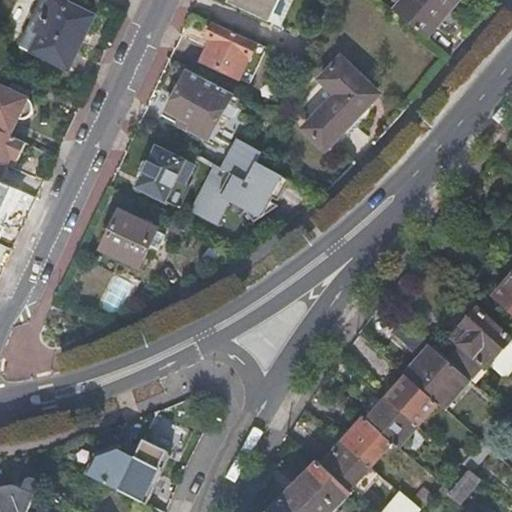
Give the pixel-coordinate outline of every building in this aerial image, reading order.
[(51,0),(35,33),(39,36),(31,53),(69,71),(95,18),(57,0),(51,0)] [(314,0),(228,0),(227,3),(298,35),(314,0)] [(459,0),(404,0),(394,12),(426,38),(459,0)] [(257,44),(215,24),(207,40),(211,42),(201,62),(240,80),(257,44)] [(377,97),(340,60),(319,80),(334,96),(302,129),(323,151),(377,97)] [(209,141),(233,95),(189,71),(168,112),(184,120),(194,125),(191,132),(209,141)] [(0,129),(11,134),(17,119),(18,119),(20,120),(22,120),(24,120),(25,119),(27,118),(29,117),(30,116),(31,115),(32,113),(32,111),(32,110),(32,107),(32,106),(31,104),(30,102),(29,101),(27,100),(26,99),(18,96),(0,86),(0,129)] [(181,126),(191,132),(194,125),(184,120),(181,126)] [(0,133),(0,181),(6,168),(10,160),(14,162),(17,163),(26,146),(0,133)] [(223,170),(232,174),(247,182),(257,163),(262,153),(239,141),(223,170)] [(195,167),(158,149),(138,189),(167,203),(177,180),(187,185),(195,167)] [(10,160),(6,168),(11,170),(14,162),(10,160)] [(262,217),(284,177),(257,163),(247,182),(232,174),(221,194),(262,217)] [(157,230),(119,212),(101,250),(139,267),(157,230)] [(447,219),(435,233),(459,254),(472,240),(447,219)] [(511,276),(494,298),(511,313),(511,276)] [(444,361),(465,379),(469,382),(483,367),(485,369),(489,366),(504,380),(511,370),(511,342),(477,312),(452,340),(458,345),(444,361)] [(404,376),(406,378),(437,406),(440,408),(465,379),(444,361),(399,321),(388,333),(417,360),(404,376)] [(386,400),(418,428),(437,406),(406,378),(386,400)] [(440,408),(445,412),(470,383),(469,382),(465,379),(440,408)] [(392,444),(399,449),(418,428),(386,400),(367,422),(392,444)] [(364,419),(343,443),(371,468),(392,444),(367,422),(364,419)] [(167,450),(142,439),(138,447),(119,488),(147,503),(169,456),(167,450)] [(138,447),(125,441),(122,447),(119,445),(94,454),(85,472),(102,480),(119,488),(138,447)] [(322,466),(330,474),(349,493),(350,492),(371,468),(343,443),(322,466)] [(266,511),(335,511),(352,496),(349,493),(330,474),(317,463),(266,511)] [(450,493),(448,496),(459,506),(480,482),(468,472),(450,493)] [(0,511),(27,511),(36,492),(14,483),(0,488),(0,511)] [(442,486),(438,491),(446,498),(448,496),(450,493),(442,486)] [(402,494),(386,511),(420,511),(422,511),(402,494)]
